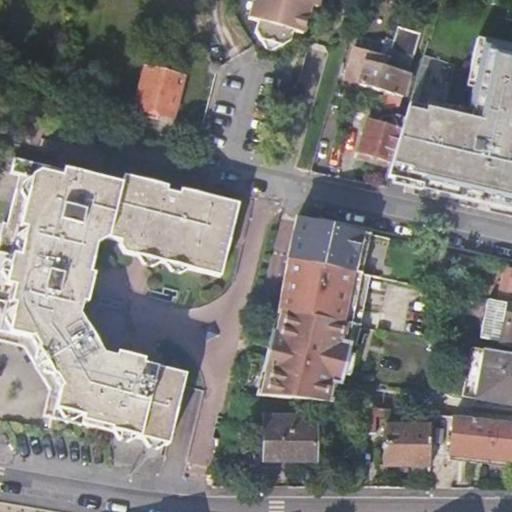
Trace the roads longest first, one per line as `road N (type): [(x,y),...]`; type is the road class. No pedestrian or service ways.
road 1 (residential): [(511,511),(215,509),(0,476)]
road 2 (residential): [(226,169),(511,233)]
